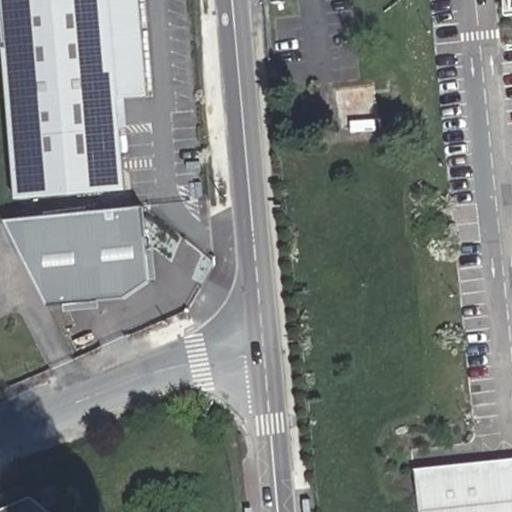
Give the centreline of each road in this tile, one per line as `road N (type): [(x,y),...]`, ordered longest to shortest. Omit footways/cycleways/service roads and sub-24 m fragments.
road 1 (unclassified): [(262,338),(233,0)]
road 2 (residential): [(262,338),(0,434)]
road 3 (unknown): [(258,284),(199,283),(94,262),(0,269)]
road 4 (unclassified): [(278,511),(262,338)]
